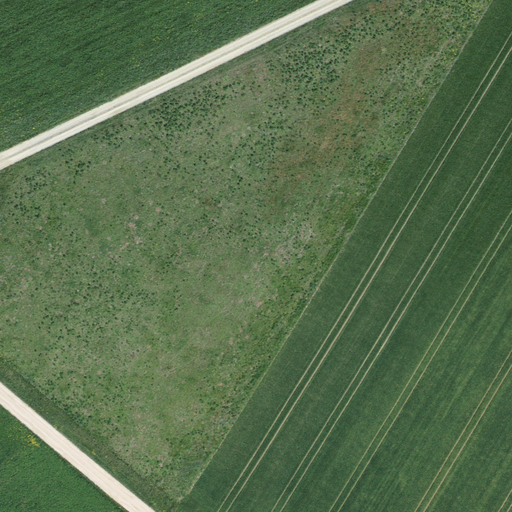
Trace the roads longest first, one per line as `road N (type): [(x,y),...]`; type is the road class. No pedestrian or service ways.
road 1 (track): [(334,0),(0,160)]
road 2 (track): [(143,511),(0,392)]
